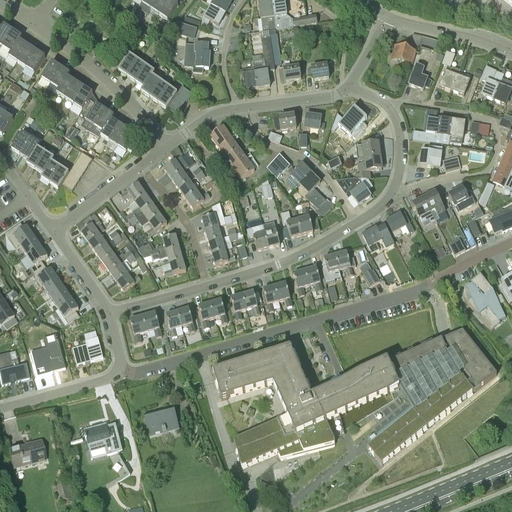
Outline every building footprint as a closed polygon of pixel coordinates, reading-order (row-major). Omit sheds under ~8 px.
[(150,11),(157,0),(144,0),(142,5),(150,11)] [(159,16),(169,0),(168,0),(157,0),(150,11),(159,16)] [(159,16),(167,22),(178,6),(169,0),(159,16)] [(202,0),(201,2),(206,5),(211,8),(211,9),(225,16),(231,4),(224,0),(223,0),(202,0)] [(287,24),(287,17),(284,1),(271,3),(274,18),(275,26),(275,31),(283,30),(283,24),(287,24)] [(261,20),(257,21),(259,32),(259,34),(262,33),(268,32),(275,31),(275,26),(274,18),(271,3),(259,5),(261,20)] [(219,27),(225,16),(211,9),(205,19),(206,20),(203,23),(208,26),(210,22),(219,27)] [(185,19),(183,25),(191,27),(193,21),(185,19)] [(306,19),(292,21),(293,28),(293,29),(307,27),(306,19)] [(178,26),(174,36),(187,40),(191,29),(178,26)] [(4,27),(0,34),(0,47),(2,49),(13,33),(4,27)] [(315,36),(314,27),(306,28),(306,37),(315,36)] [(274,73),(274,67),(269,37),(268,32),(262,33),(262,34),(262,38),(260,38),(263,57),(252,58),(254,70),(255,75),(257,90),(270,88),(268,74),(274,73)] [(9,58),(21,39),(13,33),(2,49),(10,54),(8,58),(9,58)] [(276,36),(269,37),(270,40),(274,67),(281,66),(276,36)] [(420,48),(422,38),(412,36),(410,46),(420,48)] [(420,48),(426,49),(428,40),(422,38),(420,48)] [(17,64),(28,48),(20,42),(22,39),(21,39),(9,58),(17,64)] [(426,49),(432,51),(434,41),(428,40),(426,49)] [(432,51),(437,52),(440,42),(434,41),(432,51)] [(185,46),(185,55),(194,55),(195,55),(195,70),(192,69),(192,73),(202,74),(202,70),(209,70),(210,55),(208,55),(209,46),(194,45),(194,47),(185,46)] [(412,66),(413,62),(416,53),(395,47),(390,61),(407,65),(412,66)] [(26,69),(36,53),(28,48),(17,64),(26,69)] [(26,69),(34,75),(45,59),(36,53),(26,69)] [(447,53),(442,65),(450,68),(455,56),(447,53)] [(437,55),(435,61),(442,63),(444,57),(437,55)] [(126,78),(137,62),(129,56),(118,72),(126,78)] [(135,84),(146,68),(137,62),(126,78),(135,84)] [(50,86),(61,70),(52,64),(41,80),(50,86)] [(312,70),(308,71),(308,76),(313,76),(313,82),(329,80),(327,67),(312,69),(312,70)] [(429,90),(432,82),(427,81),(428,80),(421,77),(424,70),(416,67),(409,87),(423,92),(425,88),(429,90)] [(141,93),(154,74),(146,68),(135,84),(143,89),(140,93),(141,93)] [(284,71),(279,72),(281,84),(285,83),(301,81),(299,68),(283,71),(284,71)] [(494,80),(495,77),(497,73),(486,68),(480,81),(487,83),(481,97),(493,102),(501,83),(494,80)] [(451,93),(458,74),(459,72),(453,70),(451,71),(447,69),(439,88),(451,93)] [(56,94),(69,75),(61,70),(50,86),(58,91),(56,94)] [(246,71),(241,72),(242,77),(244,92),(257,90),(255,75),(254,70),(246,71)] [(476,70),(474,78),(479,79),(482,72),(476,70)] [(149,99),(160,83),(152,78),(155,74),(154,74),(141,93),(149,99)] [(464,98),(471,78),(458,74),(451,93),(464,98)] [(65,100),(75,84),(67,79),(70,76),(69,75),(56,94),(65,100)] [(505,107),(511,89),(511,83),(502,80),(501,83),(493,102),(505,107)] [(17,85),(27,91),(30,87),(25,83),(24,85),(19,82),(17,85)] [(157,105),(169,89),(160,83),(149,99),(157,105)] [(73,106),(84,90),(75,84),(65,100),(73,106)] [(195,91),(201,97),(208,91),(202,84),(195,91)] [(9,90),(17,96),(20,90),(12,85),(9,90)] [(182,88),(178,93),(189,101),(193,96),(182,88)] [(167,109),(171,104),(175,99),(177,95),(169,89),(157,105),(166,111),(167,109)] [(89,102),(93,96),(84,90),(73,106),(82,112),(89,102)] [(24,92),(19,98),(25,103),(30,96),(24,92)] [(175,99),(185,106),(189,101),(178,93),(177,95),(175,99)] [(175,99),(171,104),(181,111),(185,106),(175,99)] [(82,112),(79,117),(86,122),(94,128),(105,112),(96,106),(89,102),(82,112)] [(178,116),(181,111),(171,104),(167,109),(178,116)] [(354,109),(339,127),(351,138),(351,137),(355,141),(367,128),(363,124),(366,120),(354,109)] [(103,133),(113,118),(105,112),(94,128),(103,133)] [(0,135),(3,137),(13,121),(4,116),(0,121),(0,135)] [(279,120),(274,121),(276,132),(281,132),(296,130),(294,117),(279,120)] [(325,126),(320,125),(321,119),(306,117),(304,129),(319,132),(319,131),(324,132),(325,126)] [(25,124),(32,129),(35,123),(28,118),(25,124)] [(500,124),(499,127),(508,131),(509,131),(511,125),(511,124),(504,121),(502,120),(501,122),(501,124),(500,124)] [(103,133),(101,137),(109,143),(120,127),(111,121),(103,133)] [(439,121),(439,124),(436,124),(437,122),(428,121),(426,134),(413,133),(412,142),(449,147),(449,143),(452,123),(439,121)] [(458,144),(462,145),(465,125),(452,123),(449,143),(458,145),(458,144)] [(478,136),(479,126),(472,125),(470,135),(478,136)] [(37,129),(44,134),(46,130),(40,126),(37,129)] [(117,148),(128,132),(120,127),(109,143),(117,148)] [(72,128),(64,139),(72,144),(79,133),(72,128)] [(226,160),(239,151),(233,143),(238,139),(234,134),(229,138),(223,129),(210,139),(226,160)] [(131,147),(137,138),(128,132),(117,148),(126,154),(131,147)] [(20,156),(30,140),(22,134),(11,150),(20,156)] [(271,134),(268,141),(279,146),(282,139),(271,134)] [(52,144),(59,149),(63,142),(57,137),(52,144)] [(26,165),(39,146),(30,140),(20,156),(28,162),(26,165)] [(188,157),(193,153),(187,144),(181,148),(188,157)] [(363,160),(380,158),(378,145),(356,148),(358,161),(363,160)] [(509,148),(501,164),(511,168),(511,145),(510,145),(509,148)] [(37,149),(26,165),(35,171),(45,155),(37,150),(37,149)] [(421,160),(420,167),(433,169),(439,170),(440,161),(440,160),(441,150),(429,149),(428,153),(422,152),(421,160)] [(173,153),(176,158),(181,155),(178,150),(175,152),(173,153)] [(239,151),(226,160),(234,171),(241,182),(242,181),(245,179),(250,176),(254,173),(253,171),(258,167),(253,161),(252,158),(250,156),(245,159),(239,151)] [(45,155),(35,171),(38,173),(43,176),(54,160),(45,155)] [(82,155),(78,160),(89,167),(92,162),(82,155)] [(101,161),(106,164),(110,159),(105,156),(101,161)] [(279,157),(268,168),(278,178),(289,167),(279,157)] [(350,171),(347,174),(350,177),(350,179),(354,178),(354,181),(359,181),(367,181),(370,180),(370,172),(381,171),(380,158),(363,160),(358,161),(355,163),(357,165),(357,166),(359,174),(355,174),(356,176),(354,176),(350,171)] [(188,169),(184,163),(181,159),(164,171),(171,181),(183,173),(188,169)] [(445,175),(461,170),(458,159),(442,163),(445,175)] [(49,185),(60,169),(52,164),(54,161),(54,160),(43,176),(41,180),(49,185)] [(89,167),(78,160),(75,165),(85,172),(89,167)] [(330,171),(340,168),(342,167),(339,160),(328,164),(330,171)] [(511,168),(501,164),(493,183),(502,187),(505,188),(508,181),(511,175),(511,168)] [(75,165),(72,170),(82,177),(85,172),(75,165)] [(300,186),(311,175),(302,166),(295,173),(292,170),(287,174),(300,186)] [(69,175),(68,175),(60,169),(49,185),(58,191),(61,186),(65,181),(68,176),(69,175)] [(68,176),(79,183),(82,177),(72,170),(68,175),(69,175),(68,176)] [(196,179),(202,174),(199,170),(193,174),(196,179)] [(178,191),(190,183),(183,173),(171,181),(178,191)] [(196,179),(199,183),(205,179),(202,174),(196,179)] [(314,213),(321,220),(334,208),(327,200),(325,202),(314,190),(320,185),(311,175),(300,186),(308,195),(305,199),(316,211),(314,213)] [(65,181),(75,188),(79,183),(68,176),(65,181)] [(72,193),(75,188),(65,181),(61,186),(72,193)] [(354,181),(335,182),(344,194),(348,199),(351,197),(358,207),(371,198),(367,192),(359,181),(354,181)] [(211,183),(205,188),(208,191),(216,185),(214,182),(212,184),(211,183)] [(186,201),(197,193),(190,183),(178,191),(186,201)] [(497,188),(489,185),(480,204),(488,208),(497,188)] [(134,204),(145,196),(138,186),(121,198),(124,202),(130,198),(134,204)] [(264,201),(274,199),(271,187),(269,187),(262,189),(261,189),(264,201)] [(449,197),(455,209),(458,214),(476,205),(469,193),(465,195),(462,190),(449,197)] [(193,211),(210,199),(207,195),(201,199),(197,193),(186,201),(193,211)] [(438,216),(444,213),(435,195),(424,201),(435,222),(439,220),(438,216)] [(141,214),(152,206),(145,196),(134,204),(138,209),(126,218),(123,214),(122,213),(120,215),(127,224),(129,223),(135,218),(141,214)] [(240,200),(242,209),(249,207),(247,198),(240,200)] [(431,224),(435,222),(424,201),(412,206),(419,219),(420,219),(422,224),(429,220),(431,224)] [(152,206),(141,214),(149,224),(159,216),(152,206)] [(224,220),(220,206),(219,206),(212,210),(214,217),(202,220),(205,232),(218,229),(216,222),(224,220)] [(495,221),(489,224),(494,236),(502,233),(503,234),(511,230),(511,206),(503,211),(493,215),(495,221)] [(298,221),(301,237),(313,234),(307,211),(302,212),(304,220),(298,221)] [(289,213),(281,215),(283,226),(287,225),(287,228),(281,229),(282,230),(284,240),(290,239),(290,240),(301,237),(298,221),(291,223),(289,216),(289,213)] [(410,235),(414,233),(404,214),(400,216),(386,223),(395,239),(403,235),(401,231),(406,228),(410,235)] [(101,226),(98,222),(99,222),(95,216),(90,219),(77,228),(88,244),(99,236),(104,232),(100,226),(101,226)] [(153,230),(147,234),(148,236),(150,238),(156,234),(167,226),(159,216),(149,224),(153,230)] [(129,223),(132,228),(138,223),(135,218),(129,223)] [(480,236),(474,222),(466,225),(473,239),(480,236)] [(264,235),(268,250),(280,247),(274,224),(262,227),(264,235)] [(20,225),(5,235),(9,241),(16,251),(20,248),(34,239),(27,228),(24,230),(20,225)] [(470,235),(465,225),(462,227),(463,231),(461,232),(464,238),(465,237),(471,249),(476,247),(470,235)] [(251,230),(247,231),(249,238),(253,237),(257,253),(268,250),(264,235),(262,227),(255,229),(251,230)] [(386,250),(394,246),(384,228),(377,232),(376,230),(362,237),(372,255),(379,251),(376,245),(381,242),(386,250)] [(239,229),(220,235),(218,229),(205,232),(208,244),(221,240),(229,238),(236,236),(240,234),(239,229)] [(112,242),(119,237),(116,233),(109,237),(112,242)] [(119,237),(112,242),(117,247),(123,243),(127,240),(123,234),(119,237)] [(95,254),(106,246),(99,236),(88,244),(95,254)] [(464,238),(459,240),(465,252),(471,249),(465,237),(464,238)] [(157,250),(154,251),(150,245),(138,252),(144,259),(151,257),(179,250),(175,238),(162,241),(164,247),(158,248),(157,248),(157,250)] [(20,248),(27,258),(41,248),(34,239),(20,248)] [(212,256),(225,252),(221,240),(208,244),(212,256)] [(457,241),(448,246),(450,249),(454,258),(463,253),(457,241)] [(102,264),(113,256),(110,252),(117,247),(112,242),(106,246),(95,254),(102,264)] [(137,254),(134,250),(130,244),(126,247),(125,248),(129,253),(124,257),(123,256),(116,260),(113,256),(102,264),(109,274),(120,266),(127,261),(133,257),(137,254)] [(244,247),(234,249),(236,253),(238,261),(248,259),(245,249),(244,247)] [(27,258),(20,262),(27,272),(30,270),(34,275),(45,268),(41,263),(48,259),(41,248),(27,258)] [(179,250),(151,257),(152,263),(167,259),(169,265),(182,261),(179,250)] [(446,258),(442,250),(433,254),(437,262),(446,258)] [(235,262),(234,257),(227,259),(225,252),(212,256),(215,268),(235,262)] [(135,262),(139,267),(143,265),(144,264),(139,258),(137,254),(133,257),(136,261),(135,262)] [(353,261),(349,262),(347,254),(335,257),(339,272),(346,271),(348,278),(353,277),(351,269),(355,268),(353,261)] [(136,261),(133,257),(127,261),(130,266),(136,261)] [(333,274),(339,272),(335,257),(324,260),(330,283),(335,282),(333,274)] [(431,259),(426,262),(430,271),(436,268),(431,259)] [(171,272),(164,274),(166,279),(186,273),(182,261),(169,265),(171,272)] [(138,268),(142,275),(147,272),(143,265),(139,267),(138,268)] [(116,284),(127,276),(120,266),(109,274),(116,284)] [(45,268),(34,275),(37,280),(44,290),(58,281),(51,271),(48,273),(45,268)] [(318,294),(322,292),(316,269),(304,273),(308,288),(316,286),(318,294)] [(25,274),(28,279),(34,275),(30,270),(27,272),(25,274)] [(373,271),(362,277),(369,289),(380,284),(373,271)] [(302,289),(308,288),(304,273),(294,275),(300,298),(304,297),(302,289)] [(124,294),(141,282),(138,277),(132,282),(127,276),(116,284),(124,294)] [(497,298),(483,280),(480,277),(471,285),(472,286),(466,289),(471,301),(467,303),(466,303),(491,332),(500,324),(499,323),(506,320),(495,300),(497,298)] [(502,287),(499,289),(509,305),(511,303),(511,277),(501,284),(502,286),(502,287)] [(58,281),(44,290),(51,300),(65,291),(58,281)] [(285,302),(287,310),(292,309),(286,285),(275,288),(279,304),(285,302)] [(272,305),(279,304),(275,288),(263,291),(269,314),(274,313),(272,305)] [(327,290),(329,297),(336,295),(335,291),(334,288),(329,290),(327,290)] [(65,291),(51,300),(58,310),(72,300),(65,291)] [(255,318),(259,317),(253,294),(242,297),(246,312),(253,310),(255,318)] [(240,314),(246,312),(242,297),(231,300),(237,323),(242,321),(240,314)] [(72,300),(58,310),(65,320),(69,326),(79,318),(75,313),(79,311),(72,300)] [(301,301),(295,302),(296,303),(298,313),(304,311),(301,301)] [(315,302),(316,310),(324,308),(322,301),(315,302)] [(222,326),(227,325),(221,302),(210,305),(214,321),(220,319),(222,326)] [(207,322),(214,321),(210,305),(198,308),(204,331),(209,330),(207,322)] [(0,328),(3,327),(6,332),(17,324),(6,309),(0,313),(0,328)] [(190,335),(195,334),(189,311),(177,314),(182,329),(188,327),(190,335)] [(177,314),(166,316),(172,340),(178,338),(176,331),(182,329),(177,314)] [(156,340),(161,339),(155,315),(142,319),(147,334),(154,332),(156,340)] [(140,336),(147,334),(142,319),(130,322),(136,345),(142,344),(140,336)] [(453,358),(470,344),(463,335),(448,341),(439,345),(446,361),(453,358)] [(33,353),(31,353),(37,378),(65,370),(57,336),(55,337),(56,343),(46,345),(48,351),(33,355),(33,353)] [(81,348),(72,350),(76,367),(85,364),(103,360),(98,340),(97,340),(86,342),(85,343),(86,347),(81,348)] [(461,369),(479,355),(470,344),(453,358),(461,369)] [(432,367),(446,361),(439,345),(425,351),(432,367)] [(143,353),(145,360),(152,358),(150,351),(143,353)] [(418,373),(432,367),(425,351),(410,357),(418,373)] [(299,374),(297,368),(298,368),(291,352),(213,376),(221,402),(228,400),(227,398),(275,383),(290,419),(235,444),(235,443),(234,444),(242,470),(260,462),(278,455),(274,446),(326,424),(322,415),(345,405),(338,390),(316,400),(314,396),(311,398),(300,373),(299,374)] [(469,380),(488,366),(487,365),(486,365),(479,355),(461,369),(465,374),(469,380)] [(0,357),(0,377),(3,388),(30,380),(26,367),(19,369),(17,362),(11,364),(8,356),(0,357)] [(403,380),(418,373),(410,357),(396,364),(403,380)] [(389,386),(403,380),(396,364),(381,370),(389,386)] [(469,380),(478,391),(496,377),(488,366),(469,380)] [(374,393),(389,386),(381,370),(367,376),(374,393)] [(478,391),(469,380),(465,374),(453,383),(465,401),(472,396),(478,391)] [(360,399),(374,393),(367,376),(352,382),(360,399)] [(356,401),(360,399),(352,382),(347,385),(348,385),(338,390),(345,405),(355,401),(356,401)] [(453,410),(465,401),(453,383),(440,393),(453,410)] [(441,420),(453,410),(440,393),(428,402),(441,420)] [(429,429),(441,420),(428,402),(416,411),(429,429)] [(150,438),(178,430),(173,409),(156,413),(156,415),(145,418),(144,416),(150,438)] [(417,439),(429,429),(416,411),(403,421),(417,439)] [(405,448),(417,439),(403,421),(391,430),(405,448)] [(335,445),(335,444),(326,424),(274,446),(278,455),(281,462),(333,448),(334,448),(334,447),(335,447),(335,446),(335,445)] [(106,426),(84,431),(88,447),(89,453),(106,449),(107,456),(111,463),(104,467),(107,473),(124,465),(118,454),(122,452),(115,426),(107,428),(106,426)] [(393,458),(405,448),(391,430),(379,440),(393,458)] [(383,466),(393,458),(379,440),(367,449),(382,468),(383,467),(383,466)] [(45,462),(43,452),(40,443),(32,445),(33,448),(25,450),(25,449),(9,453),(13,470),(45,462)] [(214,458),(210,459),(212,467),(214,471),(219,470),(217,465),(214,458)] [(262,493),(270,488),(260,483),(262,493)] [(57,487),(61,503),(72,501),(68,484),(57,487)]
